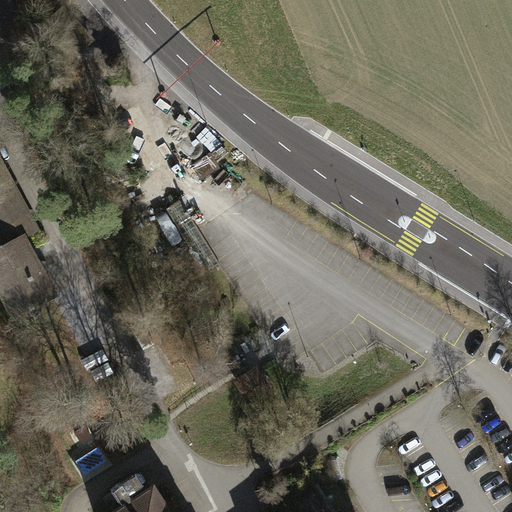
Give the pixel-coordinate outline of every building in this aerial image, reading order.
[(91,42),(61,10),(37,33),(66,65),(91,42)] [(227,153),(221,147),(210,156),(194,165),(200,176),(218,167),(216,163),(227,153)] [(0,249),(0,288),(15,317),(53,296),(22,238),(36,231),(0,163),(0,232),(7,246),(0,249)] [(219,264),(181,201),(166,210),(204,273),(219,264)] [(256,370),(238,381),(253,407),(272,397),(256,370)] [(167,511),(152,490),(135,501),(131,496),(144,487),(136,474),(120,485),(111,490),(123,508),(121,510),(120,508),(115,511),(167,511)]
